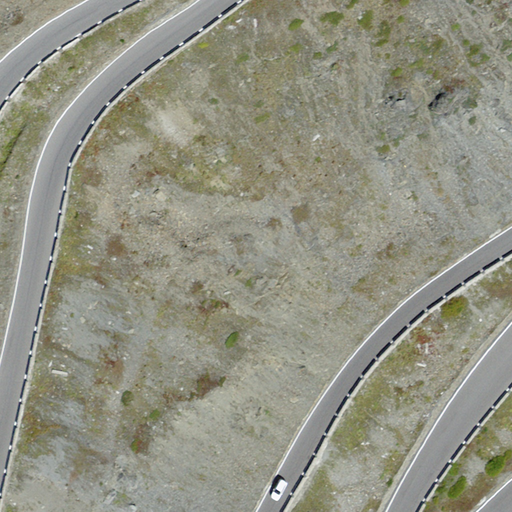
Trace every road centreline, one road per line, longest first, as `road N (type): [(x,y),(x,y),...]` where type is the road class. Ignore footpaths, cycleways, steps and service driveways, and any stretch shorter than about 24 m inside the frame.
road 1 (secondary): [(0,427),(62,144),(119,75),(218,0)]
road 2 (secondary): [(511,238),(385,332),(340,386),(266,511)]
road 3 (secondary): [(403,511),(467,406),(511,352)]
road 4 (secondary): [(116,0),(25,56),(0,85)]
